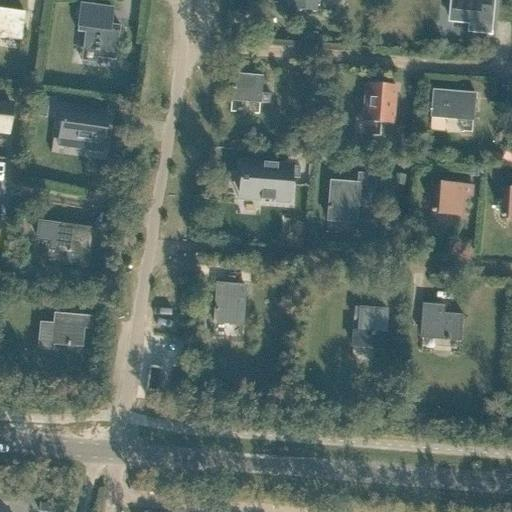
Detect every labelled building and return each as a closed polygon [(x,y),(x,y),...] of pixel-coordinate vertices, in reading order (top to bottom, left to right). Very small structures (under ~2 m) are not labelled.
[(314,0),(314,13),(351,16),(351,0),(314,0)] [(452,0),(451,22),(470,24),(470,19),(490,22),(492,0),(452,0)] [(113,8),(81,3),(76,33),(85,34),(82,50),(94,52),(97,53),(96,58),(115,61),(119,28),(110,26),(113,8)] [(0,10),(0,38),(18,41),(22,14),(0,10)] [(230,76),(228,103),(268,106),(268,96),(259,96),(261,78),(230,76)] [(364,84),(362,121),(392,123),(394,87),(364,84)] [(124,86),(123,99),(134,100),(136,87),(124,86)] [(433,92),(431,120),(471,123),(474,96),(433,92)] [(0,131),(7,133),(10,106),(0,104),(0,131)] [(101,144),(105,119),(73,114),(61,112),(57,141),(85,146),(84,152),(99,155),(101,144)] [(328,139),(327,147),(341,149),(343,140),(328,139)] [(511,149),(508,148),(502,161),(511,165),(511,149)] [(242,165),(240,198),(259,200),(259,202),(260,202),(261,200),(272,201),(272,203),(273,203),(274,201),(288,202),(290,179),(298,180),(299,168),(291,167),(290,168),(276,167),(276,165),(275,165),(275,167),(263,166),(263,164),(262,164),(262,166),(242,165)] [(329,182),(326,221),(355,223),(356,207),(372,208),(375,175),(357,174),(356,184),(329,182)] [(396,174),(395,184),(405,186),(406,175),(396,174)] [(433,185),(432,215),(462,217),(463,197),(470,197),(470,187),(433,185)] [(511,189),(504,189),(502,219),(511,219),(511,189)] [(35,224),(33,238),(47,240),(46,247),(64,249),(63,261),(83,264),(84,256),(88,231),(35,224)] [(217,286),(215,322),(239,324),(242,287),(217,286)] [(9,299),(0,298),(0,310),(8,311),(9,299)] [(350,331),(349,348),(382,350),(385,311),(358,309),(356,331),(350,331)] [(427,309),(425,341),(464,344),(465,321),(447,319),(447,311),(427,309)] [(38,323),(35,349),(51,351),(52,345),(80,348),(82,329),(90,330),(90,317),(52,314),(51,324),(38,323)] [(310,379),(301,386),(308,396),(317,389),(310,379)] [(491,407),(482,415),(488,421),(497,414),(491,407)]
